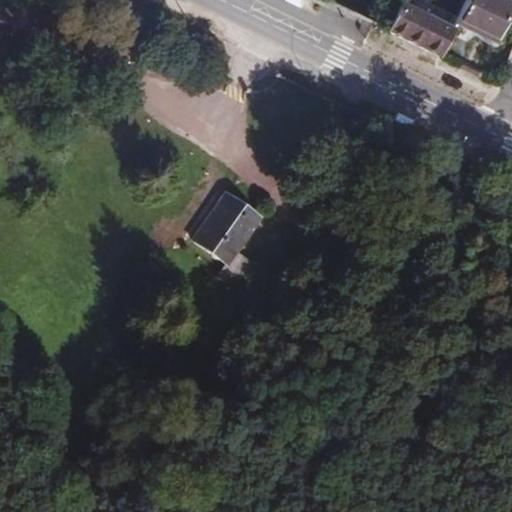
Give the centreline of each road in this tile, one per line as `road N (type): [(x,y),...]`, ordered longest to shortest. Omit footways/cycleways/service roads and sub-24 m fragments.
road 1 (unknown): [(222,108),(261,184),(487,419),(511,478)]
road 2 (secondary): [(220,0),(491,133)]
